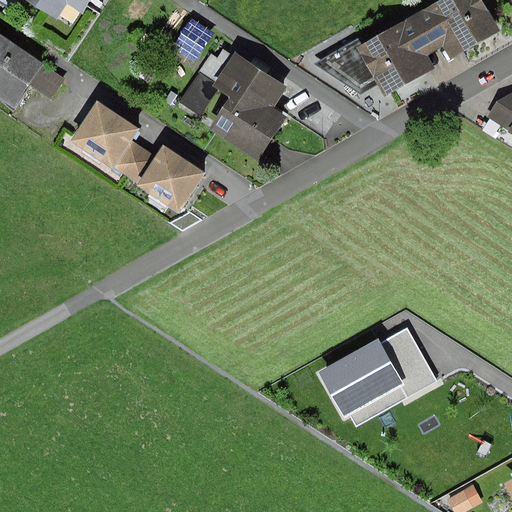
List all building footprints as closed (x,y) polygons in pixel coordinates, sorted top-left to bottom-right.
[(40,0),(67,18),(77,4),(93,15),(102,0),(40,0)] [(511,32),(493,0),(457,0),(426,18),(446,55),(455,50),(462,63),(511,33),(511,32)] [(426,18),(370,50),(398,99),(447,72),(439,59),(446,55),(426,18)] [(0,33),(0,87),(28,106),(42,86),(63,100),(74,83),(0,33)] [(247,59),(227,90),(244,101),(224,131),(271,162),(297,122),(283,113),(297,91),(247,59)] [(511,104),(502,111),(493,125),(511,137),(511,104)] [(109,105),(83,144),(139,182),(157,154),(143,145),(151,134),(109,105)] [(168,161),(157,154),(139,182),(190,216),(216,177),(176,151),(168,161)] [(391,344),(331,376),(356,421),(412,390),(417,400),(445,384),(419,336),(394,349),(391,344)] [(488,499),(481,485),(457,498),(464,511),(488,499)]
